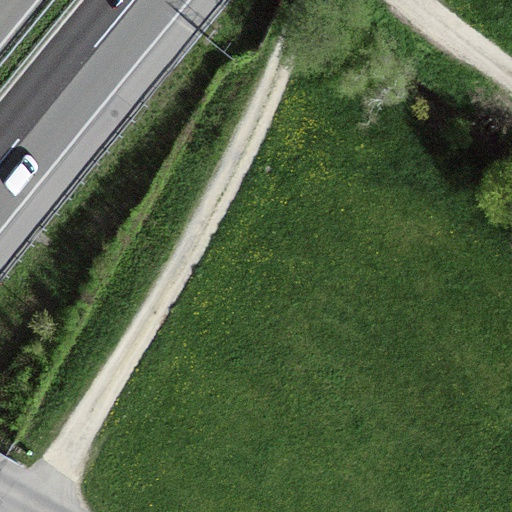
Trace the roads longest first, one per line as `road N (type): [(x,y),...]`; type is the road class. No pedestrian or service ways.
road 1 (track): [(32,511),(222,192),(311,0)]
road 2 (track): [(511,511),(281,381)]
road 3 (motorway): [(0,162),(133,0)]
road 4 (track): [(411,0),(511,75)]
